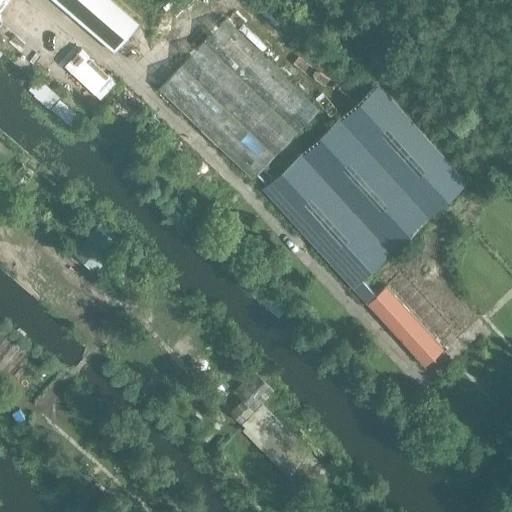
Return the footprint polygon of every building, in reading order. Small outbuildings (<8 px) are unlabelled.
[(138,23),(112,0),(52,0),(113,52),(138,23)] [(251,178),(318,107),(225,17),(158,87),(251,178)] [(374,293),(372,291),(361,279),(467,181),(376,82),(261,187),(424,366),(461,330),(403,267),(374,293)] [(122,241),(99,221),(71,252),(95,272),(122,241)] [(228,411),(241,422),(273,390),(254,369),(233,390),(241,398),(228,411)]
